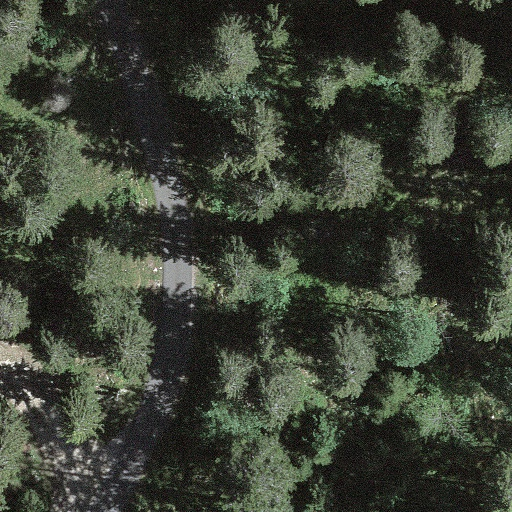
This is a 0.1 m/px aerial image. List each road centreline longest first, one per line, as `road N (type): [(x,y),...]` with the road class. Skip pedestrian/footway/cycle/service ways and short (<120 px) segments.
road 1 (track): [(104,511),(161,400),(178,260),(147,78),(119,0)]
road 2 (track): [(105,509),(37,397),(0,353)]
